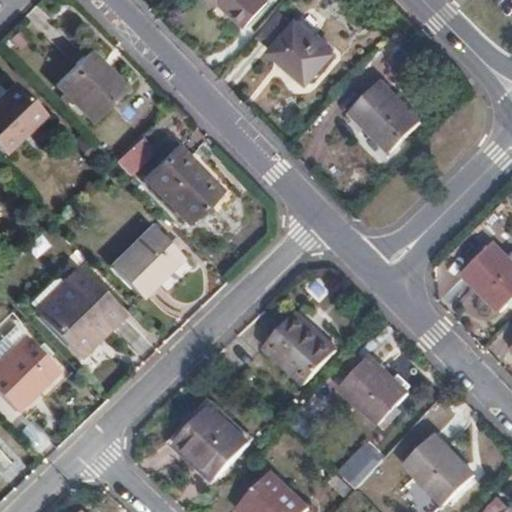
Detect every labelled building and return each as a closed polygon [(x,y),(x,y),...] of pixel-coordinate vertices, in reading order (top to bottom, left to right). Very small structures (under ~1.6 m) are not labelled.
[(267,0),(210,0),(218,7),(221,4),(246,28),(270,3),(267,0)] [(271,52),(307,84),(333,54),(296,22),(293,26),(278,12),(257,37),(272,50),(271,52)] [(89,52),(56,83),(92,121),(125,90),(89,52)] [(15,84),(0,97),(0,151),(2,154),(44,114),(15,84)] [(377,85),(347,115),(387,155),(417,125),(377,85)] [(154,151),(140,137),(112,164),(126,178),(154,151)] [(177,147),(144,179),(187,224),(220,192),(177,147)] [(152,227),(110,268),(140,298),(181,259),(152,227)] [(511,263),(493,245),(463,275),(501,313),(511,302),(511,263)] [(434,267),(439,292),(460,289),(455,263),(434,267)] [(77,269),(34,311),(79,357),(122,316),(77,269)] [(296,314),(264,348),(304,386),(336,351),(296,314)] [(23,338),(0,360),(0,395),(15,411),(56,371),(23,338)] [(368,357),(339,389),(379,426),(408,394),(368,357)] [(211,407),(177,444),(217,482),(250,445),(211,407)] [(436,436),(406,465),(445,506),(476,477),(436,436)] [(355,490),(385,457),(367,441),(337,474),(355,490)] [(271,474),(239,508),(243,511),(306,511),(308,510),(271,474)] [(336,475),(330,482),(346,498),(352,491),(336,475)] [(511,511),(499,499),(487,511),(511,511)]
